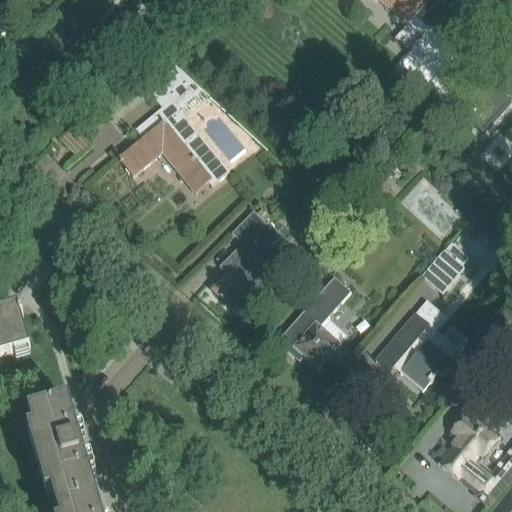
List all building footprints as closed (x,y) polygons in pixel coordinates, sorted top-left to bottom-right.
[(374,0),(406,28),(407,27),(422,40),(407,56),(409,58),(398,70),(417,87),(412,92),(413,94),(418,88),(440,107),(473,69),(415,18),(430,0),(374,0)] [(0,36),(9,29),(7,27),(3,31),(0,27),(0,36)] [(25,44),(16,55),(27,65),(36,54),(25,44)] [(178,69),(148,93),(162,111),(135,133),(143,142),(118,163),(133,180),(163,156),(196,196),(209,186),(212,190),(229,176),(178,114),(204,93),(178,69)] [(488,83),(459,115),(482,136),(511,103),(489,83),(488,83)] [(390,166),(370,188),(382,199),(401,177),(390,166)] [(444,239),(459,223),(419,185),(403,201),(444,239)] [(227,277),(213,293),(233,311),(247,296),(257,305),(273,288),(253,269),(282,238),(268,225),(266,226),(253,214),(232,237),(242,246),(220,270),(227,277)] [(442,255),(423,278),(423,284),(441,299),(463,273),(460,271),(468,262),(452,248),(444,257),(442,255)] [(511,266),(511,265),(500,277),(511,287),(511,266)] [(334,281),(277,346),(293,360),(298,354),(318,373),(340,346),(321,330),(351,295),(334,281)] [(425,306),(376,364),(390,376),(394,371),(423,395),(434,382),(434,381),(438,376),(442,379),(454,365),(422,338),(439,318),(425,306)] [(18,308),(0,313),(0,360),(31,351),(21,319),(24,319),(22,314),(20,314),(18,308)] [(443,335),(458,351),(468,341),(453,326),(443,335)] [(444,451),(438,458),(441,461),(438,466),(461,485),(466,479),(481,492),(476,497),(475,499),(489,510),(490,509),(511,482),(511,450),(492,475),(478,463),(480,462),(481,463),(500,440),(484,427),(495,413),(480,401),(469,415),(450,438),(456,443),(448,454),(444,451)] [(56,511),(64,511),(98,502),(70,407),(29,419),(38,449),(33,450),(43,487),(49,485),(56,511)] [(100,511),(98,502),(64,511),(100,511)]
